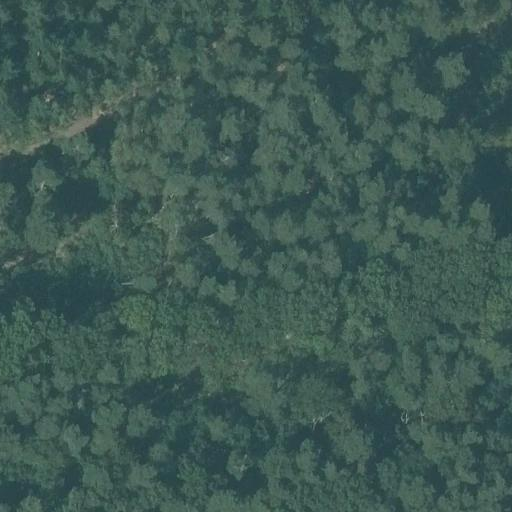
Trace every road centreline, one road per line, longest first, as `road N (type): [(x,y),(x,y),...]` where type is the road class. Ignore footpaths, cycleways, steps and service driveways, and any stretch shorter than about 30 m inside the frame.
road 1 (track): [(511,276),(226,346),(0,345)]
road 2 (unknown): [(0,165),(325,0)]
